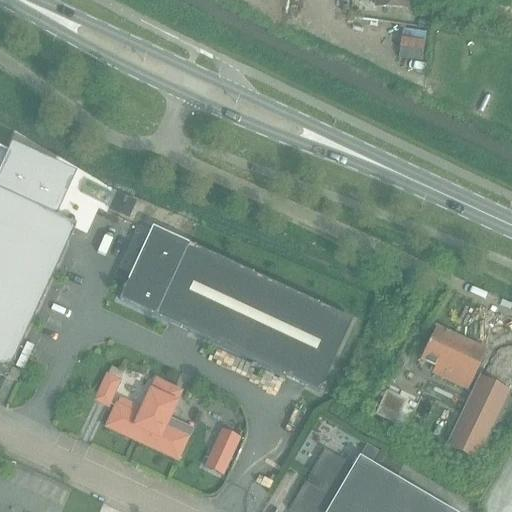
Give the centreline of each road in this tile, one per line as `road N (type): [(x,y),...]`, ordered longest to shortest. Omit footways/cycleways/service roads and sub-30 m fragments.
road 1 (unclassified): [(186,83),(170,151),(511,311)]
road 2 (secondary): [(511,226),(186,83)]
road 3 (secondary): [(186,83),(9,0)]
road 4 (unclassified): [(163,511),(0,437)]
